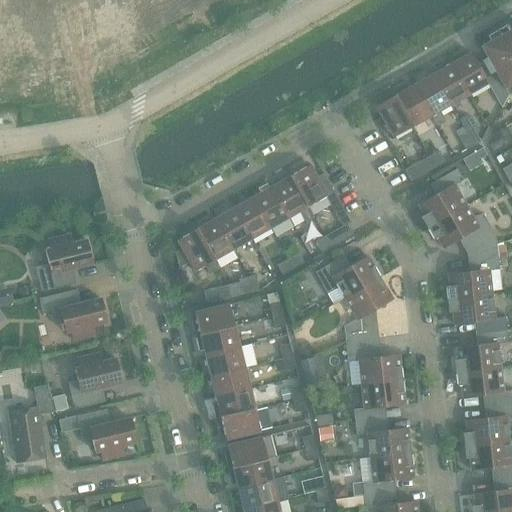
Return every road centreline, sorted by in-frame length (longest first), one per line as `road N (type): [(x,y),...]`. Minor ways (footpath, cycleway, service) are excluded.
road 1 (residential): [(451,511),(432,473),(432,353),(415,327),(407,266),(333,130),(198,201),(128,219)]
road 2 (residential): [(200,511),(128,219)]
road 3 (unclassified): [(329,0),(104,127)]
